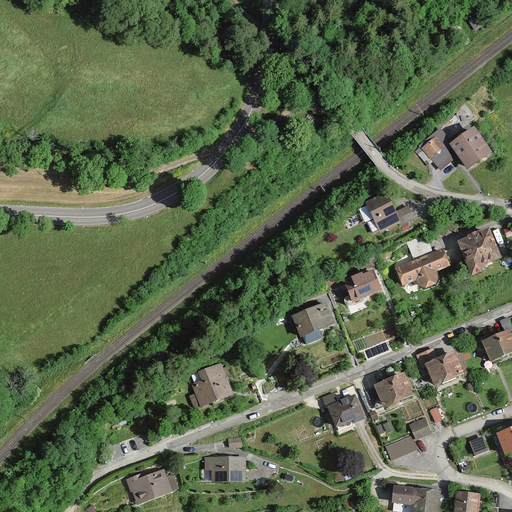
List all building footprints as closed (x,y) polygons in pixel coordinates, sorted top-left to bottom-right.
[(443,169),(457,155),(442,142),(448,135),(439,127),(420,147),(443,169)] [(475,128),(450,146),(469,172),(494,155),(475,128)] [(396,214),(386,194),(365,205),(381,236),(414,219),(408,207),(396,214)] [(487,229),(456,244),(472,277),(503,262),(487,229)] [(443,250),(395,271),(403,289),(417,283),(422,293),(442,284),(437,273),(451,268),(443,250)] [(370,273),(344,286),(355,308),(382,295),(370,273)] [(325,304),(292,319),(303,342),(336,327),(325,304)] [(511,335),(510,332),(484,343),(494,366),(511,357),(511,335)] [(452,356),(426,367),(436,390),(462,378),(452,356)] [(221,366),(198,376),(202,384),(192,388),(202,410),(234,397),(221,366)] [(403,375),(374,387),(383,411),(413,399),(403,375)] [(354,397),(328,408),(339,432),(365,420),(354,397)] [(417,438),(433,432),(427,416),(411,423),(417,438)] [(511,430),(498,436),(507,458),(511,456),(511,430)] [(415,434),(387,443),(392,457),(419,449),(415,434)] [(483,436),(472,441),(477,453),(488,448),(483,436)] [(247,459),(205,460),(205,473),(212,473),(213,483),(247,483),(247,459)] [(161,468),(127,483),(139,509),(180,491),(173,475),(166,479),(161,468)] [(440,511),(441,491),(393,489),(392,506),(413,507),(412,511),(440,511)] [(479,511),(480,495),(457,494),(455,511),(479,511)]
